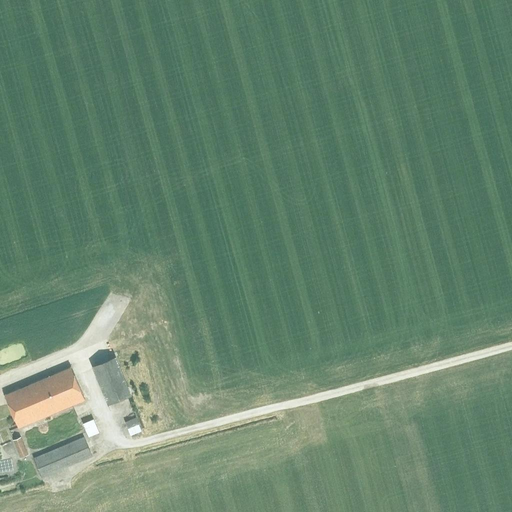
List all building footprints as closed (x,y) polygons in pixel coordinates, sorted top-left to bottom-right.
[(115,355),(92,365),(108,404),(132,394),(115,355)] [(71,367),(5,394),(19,427),(85,399),(71,367)] [(127,423),(139,420),(136,412),(125,415),(127,423)] [(98,431),(93,419),(83,423),(88,435),(98,431)] [(139,423),(128,428),(131,434),(142,430),(139,423)] [(92,455),(84,436),(34,457),(42,476),(92,455)] [(14,440),(21,458),(28,455),(21,437),(14,440)]
